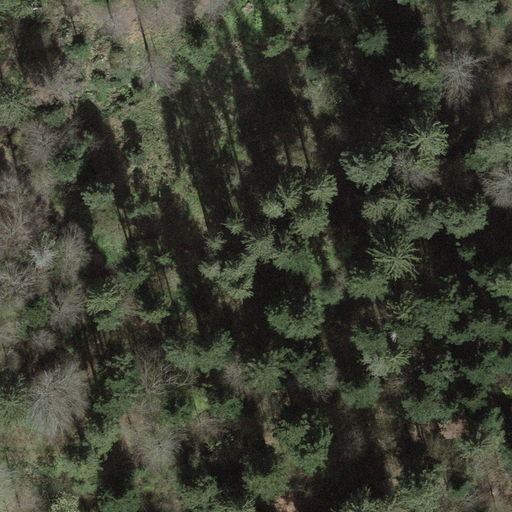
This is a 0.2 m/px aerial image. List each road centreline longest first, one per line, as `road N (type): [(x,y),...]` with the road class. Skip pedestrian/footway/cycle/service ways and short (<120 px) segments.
road 1 (track): [(0,155),(43,197),(246,450),(286,485),(328,496),(348,511)]
road 2 (track): [(511,385),(475,460),(436,495),(392,511)]
